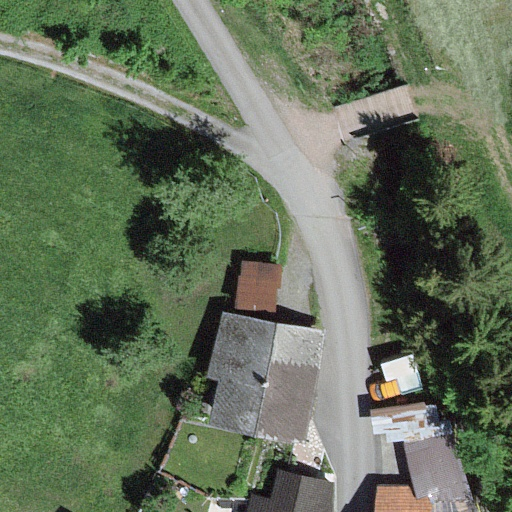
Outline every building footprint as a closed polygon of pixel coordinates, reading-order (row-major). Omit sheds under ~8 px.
[(246,257),(240,305),(282,307),(283,284),(287,284),(288,259),(246,257)] [(314,432),(331,322),(226,307),(213,371),(226,373),(219,417),(314,432)] [(461,426),(410,439),(423,485),(438,487),(450,487),(457,511),(490,511),(490,505),(461,426)] [(339,511),(339,479),(282,468),(275,496),(255,493),(250,511),(339,511)] [(439,511),(438,487),(423,485),(381,481),(380,511),(439,511)]
